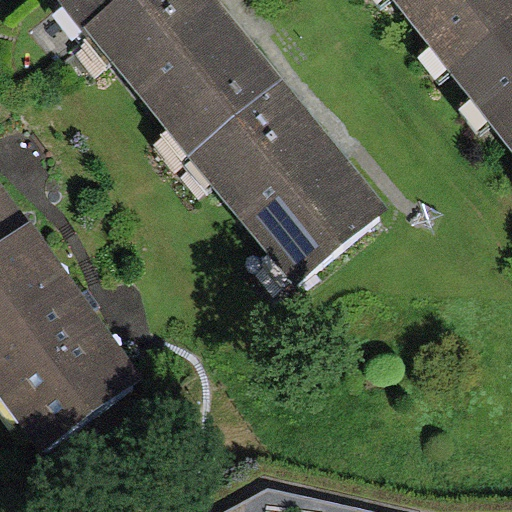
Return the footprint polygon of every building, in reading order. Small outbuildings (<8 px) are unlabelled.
[(52,0),(82,35),(123,0),(52,0)] [(283,84),(213,0),(123,0),(82,35),(187,163),(283,84)] [(511,0),(390,0),(511,159),(511,0)] [(187,163),(293,291),(389,212),(283,84),(187,163)] [(0,253),(32,230),(0,187),(0,253)] [(0,253),(0,407),(41,464),(147,387),(32,230),(0,253)]
